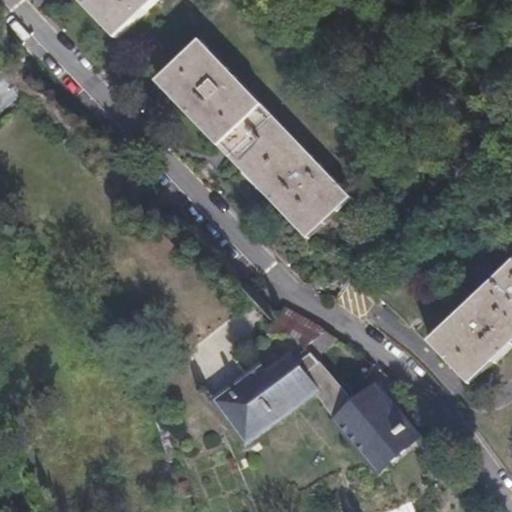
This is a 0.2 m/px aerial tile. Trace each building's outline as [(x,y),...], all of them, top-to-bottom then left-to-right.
[(81,0),(119,40),(160,0),(81,0)] [(355,198),(204,40),(160,82),(312,240),(355,198)] [(2,83),(0,84),(0,117),(18,104),(2,83)] [(511,265),(432,342),(474,385),(511,349),(511,265)] [(328,331),(285,306),(269,335),(283,335),(300,340),(307,349),(328,331)] [(339,339),(328,331),(307,349),(311,355),(301,363),(296,357),(269,376),(261,366),(215,400),(242,436),(269,416),(276,424),(318,393),(335,420),(351,439),(361,430),(391,465),(423,438),(376,384),(356,401),(318,357),(339,339)] [(248,444),(276,424),(269,416),(242,436),(248,444)] [(391,465),(361,430),(351,439),(381,473),(391,465)]
